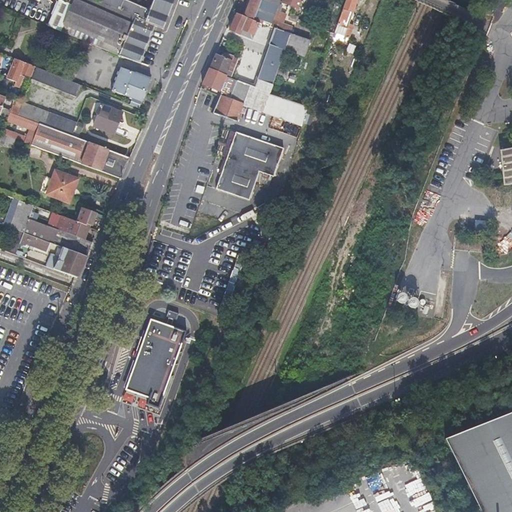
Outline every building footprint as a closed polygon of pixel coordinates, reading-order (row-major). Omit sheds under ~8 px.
[(72,6),(59,0),(58,0),(48,26),(61,31),(64,23),(72,6)] [(119,54),(135,17),(100,1),(96,0),(59,0),(72,6),(64,23),(61,31),(119,54)] [(139,62),(152,30),(154,26),(162,29),(169,11),(150,3),(148,8),(128,0),(100,0),(100,1),(135,17),(119,54),(127,58),(139,62)] [(173,0),(151,0),(150,3),(169,11),(173,0)] [(251,21),(253,18),(260,0),(251,0),(250,0),(249,0),(248,5),(249,5),(246,13),(244,13),(243,17),(251,21)] [(260,0),(253,18),(269,25),(270,21),(278,0),(260,0)] [(295,11),(299,0),(280,0),(280,2),(286,4),(294,7),(293,10),(295,11)] [(356,0),(345,0),(336,27),(345,30),(356,0)] [(272,21),(280,24),(284,14),(276,10),(272,21)] [(258,24),(251,21),(243,17),(241,17),(237,15),(230,31),(240,35),(242,31),(253,35),(258,24)] [(272,21),(270,21),(269,25),(270,25),(269,29),(273,30),(268,44),(267,46),(269,46),(259,74),(254,88),(250,86),(243,106),(261,114),(261,112),(267,96),(274,77),(278,64),(283,50),(289,34),(290,28),(280,24),(272,21)] [(255,39),(268,44),(273,30),(269,29),(261,26),(255,39)] [(343,47),(345,43),(347,39),(333,33),(330,42),(343,47)] [(289,34),(283,50),(298,55),(304,40),(289,34)] [(303,57),(309,42),(304,40),(298,55),(303,57)] [(233,57),(231,57),(229,56),(227,60),(216,55),(209,70),(225,76),(233,57)] [(22,77),(21,76),(20,76),(21,74),(28,76),(32,66),(15,59),(7,79),(15,82),(14,86),(18,87),(22,77)] [(294,71),(278,64),(274,77),(289,83),(294,71)] [(34,67),(32,73),(30,79),(76,97),(80,86),(34,67)] [(238,81),(250,86),(254,88),(259,74),(243,68),(238,81)] [(142,104),(147,92),(149,86),(151,80),(121,69),(113,92),(142,104)] [(225,76),(209,70),(202,85),(220,92),(226,77),(225,76)] [(231,79),(223,98),(243,106),(250,86),(238,81),(231,79)] [(267,96),(261,112),(299,127),(305,112),(267,96)] [(236,123),(243,106),(223,98),(220,97),(213,114),(236,123)] [(112,134),(117,122),(122,110),(102,102),(92,126),(112,134)] [(9,111),(8,112),(16,115),(20,105),(15,103),(14,108),(10,106),(9,111)] [(16,115),(70,136),(75,123),(21,103),(20,105),(16,115)] [(0,134),(9,138),(16,140),(47,153),(92,169),(93,168),(99,170),(98,172),(119,179),(129,158),(70,136),(16,115),(8,112),(6,117),(0,134)] [(219,155),(225,157),(219,173),(213,189),(229,195),(245,202),(257,174),(270,179),(280,151),(234,134),(228,132),(224,142),(219,155)] [(0,144),(5,146),(9,138),(0,134),(0,144)] [(9,138),(5,146),(12,149),(16,140),(9,138)] [(77,180),(64,175),(51,170),(47,177),(45,176),(39,191),(68,202),(77,180)] [(0,193),(0,200),(17,207),(12,222),(0,217),(0,224),(21,233),(41,240),(43,236),(23,227),(26,218),(31,206),(0,193)] [(74,222),(62,217),(57,231),(79,239),(84,225),(96,230),(102,216),(80,208),(74,222)] [(56,246),(61,248),(84,257),(90,243),(79,239),(57,231),(26,218),(23,227),(43,236),(41,240),(56,246)] [(53,251),(56,246),(41,240),(21,233),(20,235),(19,238),(53,251)] [(84,257),(61,248),(59,253),(64,255),(61,263),(56,261),(56,263),(52,261),(52,263),(55,264),(53,269),(75,278),(84,257)] [(251,254),(232,310),(249,316),(268,259),(251,254)] [(146,405),(158,409),(185,332),(150,320),(125,390),(148,398),(146,405)] [(511,404),(441,438),(469,497),(476,511),(502,511),(511,507),(511,404)] [(371,502),(418,483),(410,463),(363,481),(371,502)] [(431,511),(427,502),(405,511),(431,511)]
